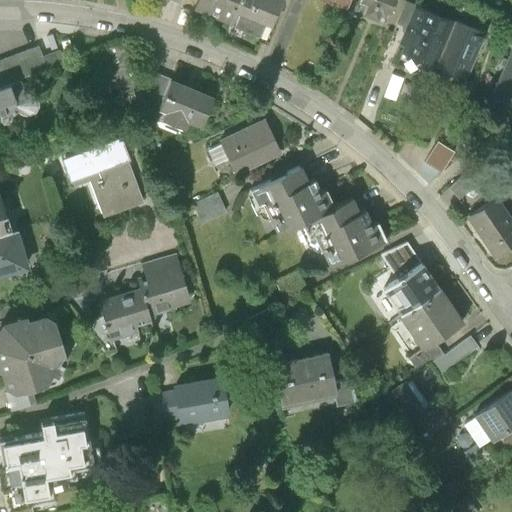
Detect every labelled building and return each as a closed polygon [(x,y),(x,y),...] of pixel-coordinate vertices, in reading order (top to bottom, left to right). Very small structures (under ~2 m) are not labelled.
[(196,0),(194,7),(231,23),(240,0),(196,0)] [(240,0),(231,23),(260,35),(265,23),(271,25),(282,0),(240,0)] [(351,0),(324,0),(348,9),(351,0)] [(397,0),(363,0),(362,3),(369,6),(365,16),(379,22),(381,17),(386,19),(388,14),(391,15),(397,0)] [(396,25),(409,31),(418,7),(406,2),(396,25)] [(436,66),(444,47),(454,22),(418,7),(409,31),(403,44),(408,46),(405,54),(436,66)] [(482,34),(454,22),(444,47),(472,59),(482,34)] [(117,79),(118,83),(129,119),(147,113),(141,91),(137,78),(127,44),(118,42),(95,51),(105,83),(117,79)] [(39,58),(36,49),(0,61),(0,86),(20,80),(61,65),(56,52),(39,58)] [(511,52),(494,95),(511,102),(511,52)] [(137,78),(141,91),(164,100),(171,81),(172,79),(149,70),(148,75),(137,78)] [(33,92),(28,88),(23,90),(20,80),(0,86),(0,118),(0,119),(3,122),(7,122),(10,120),(11,113),(17,108),(20,112),(31,113),(35,110),(38,107),(38,101),(36,96),(33,92)] [(201,127),(212,97),(171,81),(164,100),(159,111),(166,114),(164,120),(183,128),(186,121),(201,127)] [(263,116),(217,137),(219,141),(226,156),(233,170),(279,149),(263,116)] [(142,201),(118,133),(64,152),(75,184),(90,178),(103,215),(142,201)] [(213,162),(226,156),(219,141),(206,147),(213,162)] [(278,234),(311,219),(333,209),(326,195),(317,199),(302,168),(252,191),(259,205),(263,203),(278,234)] [(450,190),(459,201),(479,185),(470,173),(450,190)] [(0,191),(0,229),(10,227),(0,191)] [(226,212),(217,193),(191,205),(200,224),(226,212)] [(354,199),(333,209),(311,219),(334,266),(385,242),(376,222),(367,227),(354,199)] [(511,222),(497,199),(469,217),(495,257),(511,246),(511,222)] [(22,223),(10,227),(0,229),(0,276),(35,266),(22,223)] [(187,286),(176,252),(142,263),(145,271),(138,274),(141,283),(150,312),(172,306),(168,292),(187,286)] [(269,282),(280,304),(309,290),(299,268),(269,282)] [(363,289),(353,269),(329,280),(338,300),(363,289)] [(395,304),(402,316),(441,289),(433,278),(395,304)] [(151,315),(150,312),(141,283),(100,296),(112,336),(137,328),(135,320),(151,315)] [(349,332),(377,320),(363,289),(338,300),(335,301),(349,332)] [(441,289),(402,316),(425,348),(435,341),(463,322),(441,289)] [(0,368),(5,385),(14,388),(42,379),(49,369),(46,359),(57,355),(62,346),(52,316),(44,312),(27,318),(25,314),(2,321),(0,324),(0,368)] [(471,336),(444,354),(432,363),(439,373),(479,346),(471,336)] [(444,354),(435,341),(425,348),(409,359),(418,372),(432,363),(444,354)] [(326,354),(272,366),(280,403),(335,391),(332,380),(326,354)] [(220,376),(174,384),(175,391),(180,417),(181,422),(227,414),(220,376)] [(350,376),(332,380),(335,391),(342,423),(358,419),(359,421),(375,417),(366,379),(352,382),(350,376)] [(452,418),(442,403),(427,414),(405,380),(381,395),(413,444),(452,418)] [(511,391),(511,390),(475,415),(491,440),(493,439),(511,425),(511,391)] [(157,421),(180,417),(175,391),(152,395),(157,421)] [(40,432),(0,438),(0,439),(11,509),(63,501),(62,489),(80,486),(77,470),(93,468),(84,412),(38,420),(40,432)] [(511,441),(511,425),(493,439),(500,449),(511,441)]
